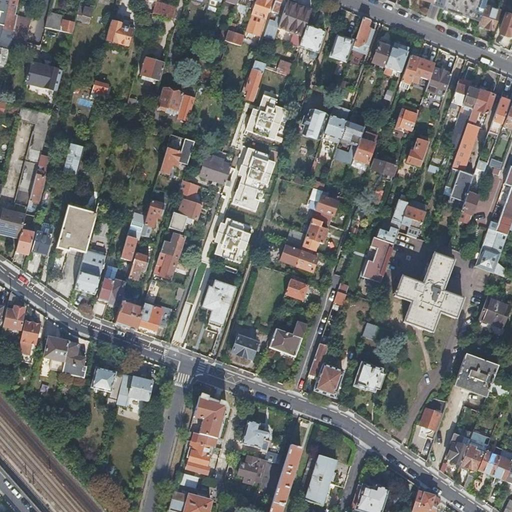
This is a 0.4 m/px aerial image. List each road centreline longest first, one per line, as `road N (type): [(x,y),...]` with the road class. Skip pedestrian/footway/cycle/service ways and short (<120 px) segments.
road 1 (residential): [(396,170),(383,211),(353,201),(292,401)]
road 2 (residential): [(292,401),(342,419),(479,511)]
road 3 (residential): [(0,275),(76,326),(187,365)]
road 4 (residential): [(511,67),(354,0)]
road 5 (residential): [(147,511),(187,365)]
